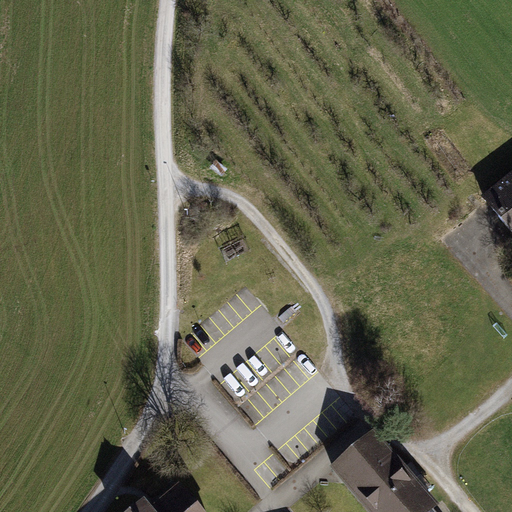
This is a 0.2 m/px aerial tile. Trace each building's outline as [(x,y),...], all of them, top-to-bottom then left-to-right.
[(511,168),(476,199),(511,241),(511,240),(511,168)] [(511,332),(434,237),(351,305),(445,419),(511,364),(511,332)] [(511,458),(511,437),(503,427),(474,453),(493,475),(511,458)] [(373,437),(335,470),(372,511),(424,511),(432,506),(373,437)] [(203,511),(179,483),(150,508),(144,502),(132,511),(203,511)]
